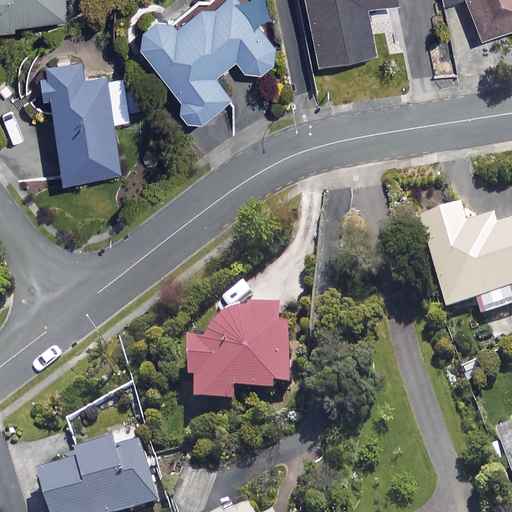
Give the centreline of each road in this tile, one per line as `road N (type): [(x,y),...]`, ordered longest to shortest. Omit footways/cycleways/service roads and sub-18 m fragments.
road 1 (residential): [(75,312),(269,166),(322,145),(511,113)]
road 2 (residential): [(75,312),(0,218)]
